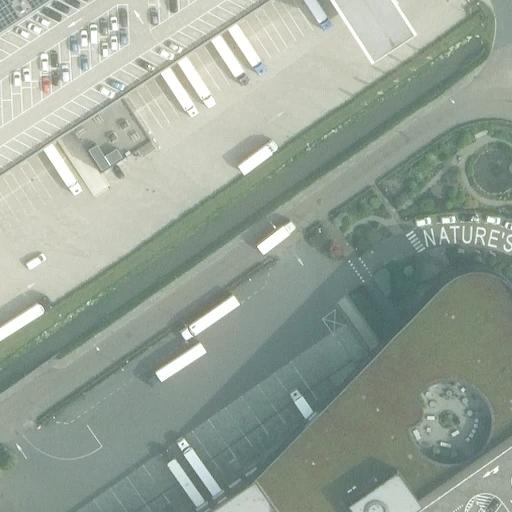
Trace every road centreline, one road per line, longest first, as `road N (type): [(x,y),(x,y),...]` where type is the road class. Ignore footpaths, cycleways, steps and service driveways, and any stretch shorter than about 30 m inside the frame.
road 1 (unclassified): [(0,427),(511,76)]
road 2 (unknown): [(0,305),(460,0)]
road 3 (unknown): [(511,237),(467,227),(401,231),(304,271)]
